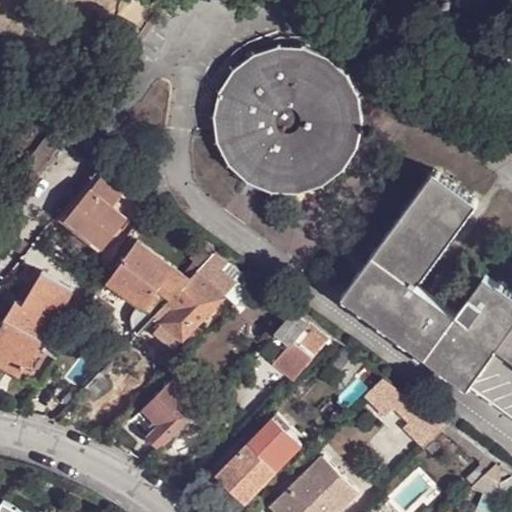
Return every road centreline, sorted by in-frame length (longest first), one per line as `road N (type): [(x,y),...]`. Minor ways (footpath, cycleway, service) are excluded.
road 1 (residential): [(168,511),(108,469),(0,429)]
road 2 (unknown): [(0,257),(72,157)]
